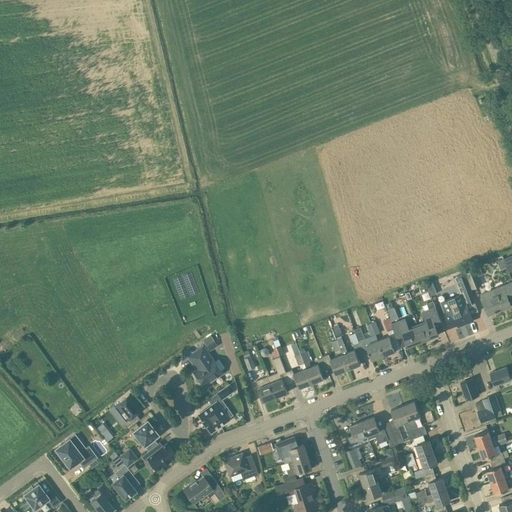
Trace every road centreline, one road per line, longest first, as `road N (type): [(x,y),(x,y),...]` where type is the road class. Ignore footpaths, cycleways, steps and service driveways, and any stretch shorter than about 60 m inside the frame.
road 1 (residential): [(482,511),(430,362)]
road 2 (residential): [(308,410),(430,362)]
road 3 (residential): [(179,436),(149,391),(162,379),(175,381),(183,418)]
road 4 (residential): [(197,459),(216,444),(308,410)]
